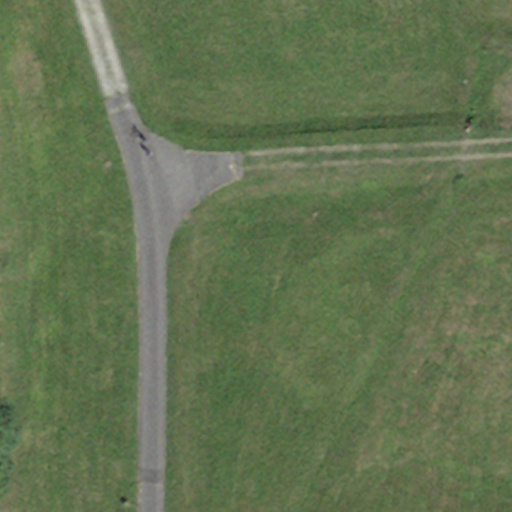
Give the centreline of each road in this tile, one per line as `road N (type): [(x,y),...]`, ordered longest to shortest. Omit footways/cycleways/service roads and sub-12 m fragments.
road 1 (track): [(92,0),(149,184),(162,511)]
road 2 (track): [(149,184),(511,148)]
